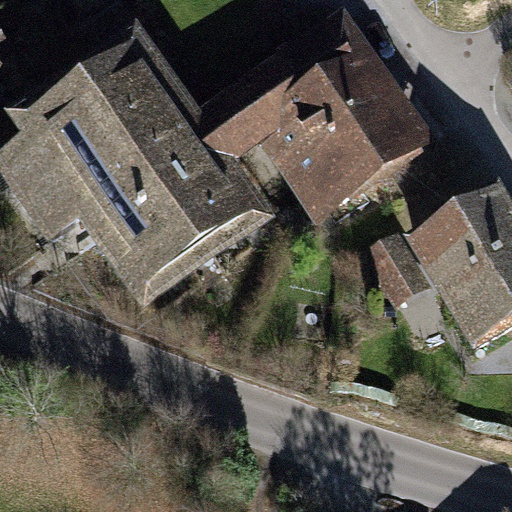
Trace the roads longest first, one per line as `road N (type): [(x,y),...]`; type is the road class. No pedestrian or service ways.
road 1 (tertiary): [(0,319),(287,431),(511,501)]
road 2 (residential): [(511,157),(394,0)]
